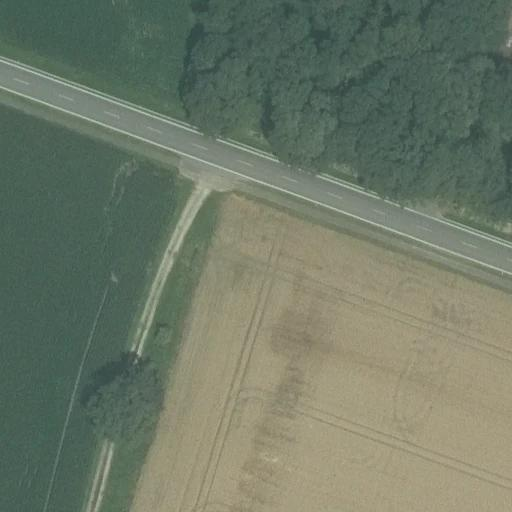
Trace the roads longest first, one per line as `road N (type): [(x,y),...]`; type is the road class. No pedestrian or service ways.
road 1 (tertiary): [(0,65),(511,256)]
road 2 (track): [(228,150),(162,274),(93,511)]
